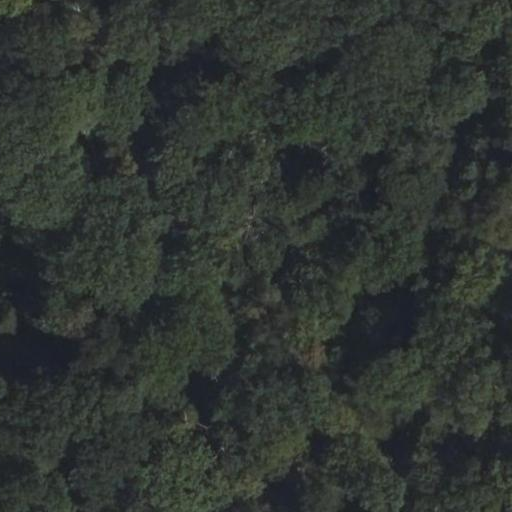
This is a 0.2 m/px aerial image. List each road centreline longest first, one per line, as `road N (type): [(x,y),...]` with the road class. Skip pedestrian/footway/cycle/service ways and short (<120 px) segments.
road 1 (track): [(344,0),(224,352),(3,511)]
road 2 (track): [(224,352),(223,438),(189,511)]
